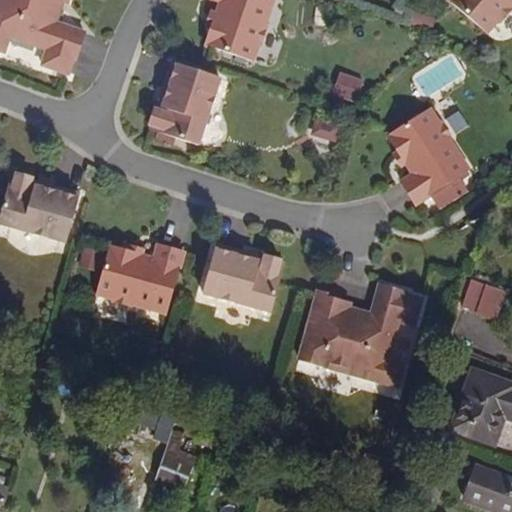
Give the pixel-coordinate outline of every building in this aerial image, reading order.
[(11,0),(0,34),(0,36),(22,44),(27,28),(66,41),(60,57),(87,66),(92,51),(94,52),(104,25),(74,14),(79,0),(11,0)] [(283,14),(288,0),(235,0),(234,4),(230,17),(223,36),(270,53),(275,37),(277,37),(285,15),(283,14)] [(511,0),(477,0),(506,25),(511,18),(511,0)] [(228,2),(224,14),(230,17),(234,4),(228,2)] [(211,137),(235,68),(187,52),(174,88),(179,90),(177,98),(172,96),(170,101),(168,100),(163,115),(165,116),(164,121),(211,137)] [(338,72),(332,94),(356,101),(362,79),(338,72)] [(461,110),(460,111),(450,97),(408,124),(420,141),(427,152),(434,164),(422,172),(437,195),(491,160),(472,131),(474,130),(461,110)] [(309,135),(335,144),(342,124),(316,115),(309,135)] [(415,144),(423,155),(427,152),(420,141),(415,144)] [(48,172),(48,170),(33,164),(32,167),(28,165),(14,214),(84,234),(97,185),(60,175),(58,180),(51,177),(53,173),(48,172)] [(270,250),(272,245),(235,235),(221,283),(290,303),(304,254),(299,252),(300,250),(284,246),(284,248),(279,247),(277,252),(270,250)] [(118,257),(122,243),(102,237),(98,251),(118,257)] [(195,272),(202,246),(176,238),(171,252),(159,248),(145,245),(126,239),(113,287),(128,292),(128,293),(150,300),(151,298),(184,308),(195,272)] [(159,248),(160,244),(147,239),(145,245),(159,248)] [(426,282),(426,280),(399,273),(391,303),(376,299),(374,306),(367,303),(370,292),(354,288),(355,285),(337,280),(330,305),(318,349),(341,355),(343,351),(376,360),(374,365),(418,376),(424,353),(408,349),(412,333),(419,310),(434,314),(442,288),(426,282)] [(496,321),(507,292),(472,278),(460,307),(496,321)] [(341,355),(374,365),(376,360),(343,351),(341,355)] [(511,366),(493,417),(511,423),(511,366)] [(172,418),(168,429),(181,434),(184,425),(190,408),(171,401),(148,393),(142,412),(156,417),(158,412),(172,418)] [(196,429),(184,425),(181,434),(175,453),(168,474),(172,476),(180,452),(187,455),(191,444),(196,429)] [(227,455),(234,437),(213,429),(206,449),(191,444),(187,455),(207,462),(223,467),(227,455)] [(227,455),(223,467),(221,475),(240,482),(245,461),(227,455)] [(231,511),(233,508),(231,508),(240,482),(221,475),(211,502),(215,503),(211,511),(231,511)] [(427,487),(427,488),(418,511),(442,511),(449,495),(427,487)] [(0,511),(13,511),(18,498),(0,491),(0,511)]
